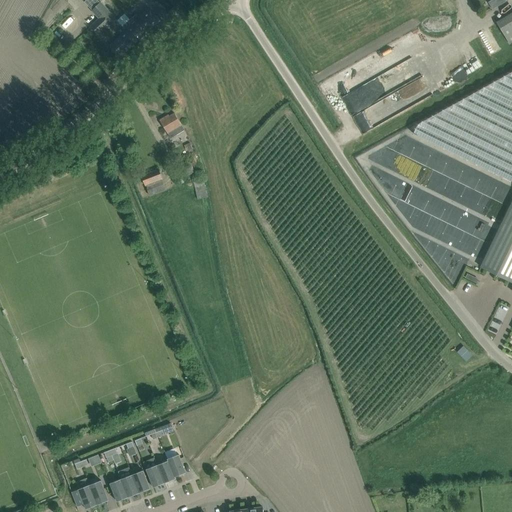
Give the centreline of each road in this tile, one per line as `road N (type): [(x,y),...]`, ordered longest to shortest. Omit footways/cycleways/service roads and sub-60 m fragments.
road 1 (unclassified): [(511,368),(337,153),(235,0)]
road 2 (unclassified): [(0,175),(48,151),(234,0)]
